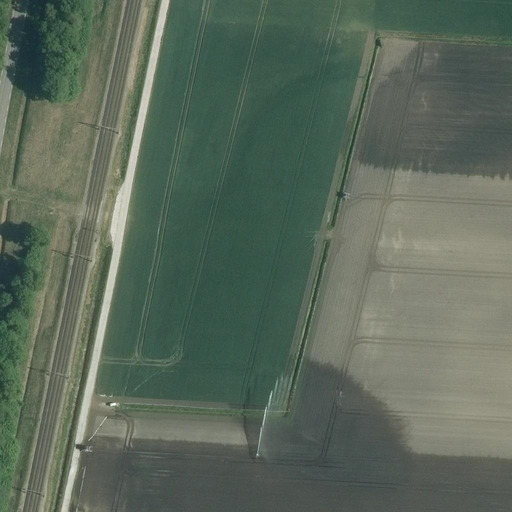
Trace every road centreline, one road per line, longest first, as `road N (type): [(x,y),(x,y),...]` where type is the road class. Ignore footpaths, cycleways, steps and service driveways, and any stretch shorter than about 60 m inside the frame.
road 1 (track): [(63,511),(165,0)]
road 2 (track): [(334,234),(110,218)]
road 3 (secondary): [(0,120),(21,0)]
